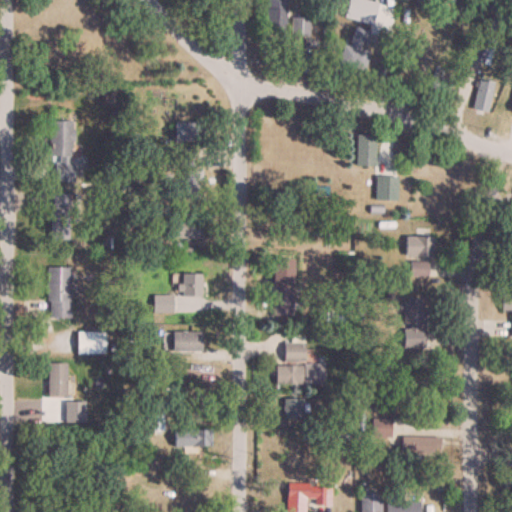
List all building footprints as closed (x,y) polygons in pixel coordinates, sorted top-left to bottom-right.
[(286,35),(286,0),(265,0),(265,35),(286,35)] [(308,19),(291,19),(291,35),(308,35),(308,19)] [(369,31),(351,26),(340,64),(363,71),(369,52),(363,50),(369,31)] [(428,89),(447,95),(454,73),(435,67),(428,89)] [(73,121),(49,120),(48,180),(71,181),(73,121)] [(200,122),(172,122),(172,141),(200,141),(200,122)] [(356,165),(373,165),(373,135),(356,135),(356,165)] [(200,170),(182,170),(182,197),(200,197),(200,170)] [(327,195),(327,186),(312,187),(312,195),(327,195)] [(370,213),(384,213),(384,187),(370,187),(370,213)] [(170,238),(200,238),(200,219),(170,219),(170,238)] [(432,257),(432,236),(405,236),(405,257),(432,257)] [(291,316),(292,270),(282,270),(282,262),(271,262),(270,316),(291,316)] [(425,275),(425,262),(408,262),(408,275),(425,275)] [(68,317),(68,267),(46,267),(46,317),(68,317)] [(200,273),(178,273),(178,296),(200,296),(200,273)] [(511,310),(511,336),(511,335),(511,291),(500,291),(500,310),(511,310)] [(170,312),(170,296),(153,296),(153,312),(170,312)] [(423,347),(423,298),(401,298),(401,347),(423,347)] [(102,354),(102,332),(75,332),(75,354),(102,354)] [(200,332),(168,332),(168,353),(200,353),(200,332)] [(283,361),(304,361),(304,342),(283,342),(283,361)] [(65,363),(46,363),(46,396),(65,396),(65,363)] [(324,385),(324,365),(274,365),(274,385),(324,385)] [(282,419),(302,419),(302,399),(282,399),(282,419)] [(144,403),(144,431),(161,431),(161,403),(144,403)] [(375,436),(389,436),(388,420),(374,421),(375,436)] [(210,446),(210,430),(172,430),(172,446),(210,446)] [(439,436),(401,436),(401,452),(439,452),(439,436)] [(304,511),(304,505),(330,505),(330,485),(285,485),(285,511),(304,511)] [(358,511),(380,511),(381,491),(359,491),(358,511)] [(418,511),(419,501),(387,501),(387,511),(418,511)]
